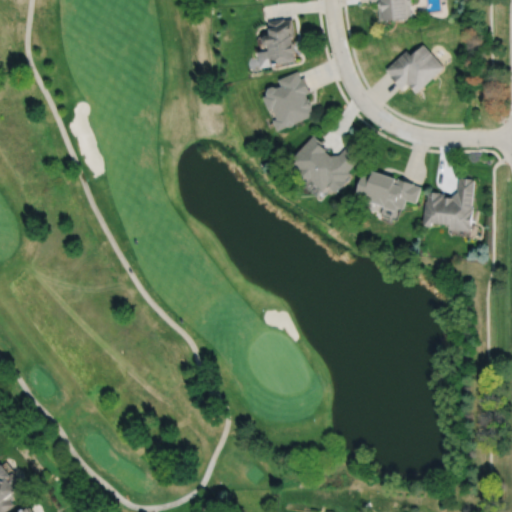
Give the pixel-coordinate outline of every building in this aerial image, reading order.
[(371,0),(372,3),(379,2),(381,21),(395,20),(395,21),(413,19),(411,5),(412,5),(411,0),(371,0)] [(267,47),(269,46),(270,51),(258,53),(261,69),(297,62),(295,54),(297,54),(295,43),(294,44),(293,37),(296,36),(293,19),(285,20),(285,19),(269,21),(270,28),(269,29),(270,36),(266,36),(263,40),(264,44),(267,47)] [(424,44),(412,56),(407,51),(387,70),(392,76),(391,77),(402,89),(408,83),(417,93),(445,67),(424,44)] [(267,94),(268,96),(264,98),(270,110),(274,109),(278,120),(274,121),(279,132),(289,127),(291,128),(294,126),(295,124),(316,115),(313,107),(314,106),(310,99),(309,99),(307,94),(312,92),(306,77),(302,79),(298,71),(279,80),(282,86),(277,88),(273,87),(268,89),(267,94)] [(316,135),(294,158),(298,162),(295,165),(302,172),(301,173),(310,182),(311,181),(325,193),(327,191),(331,194),(333,191),(336,193),(336,192),(338,194),(349,181),(347,180),(353,174),(350,172),(363,157),(359,154),(360,153),(350,144),(340,155),(332,156),(327,151),(328,150),(322,145),(325,143),(316,135)] [(366,170),(357,199),(366,201),(367,199),(396,208),(397,204),(404,206),(407,197),(419,201),(423,188),(415,185),(416,184),(399,178),(399,180),(375,172),(374,173),(366,170)] [(452,195),(445,194),(445,192),(429,191),(428,191),(427,199),(426,199),(424,223),(432,224),(433,221),(451,223),(450,226),(471,229),(474,206),(472,206),(474,190),(475,190),(476,180),(473,180),(473,179),(464,178),(464,179),(460,178),(459,190),(452,195)] [(0,462),(0,511),(3,511),(15,503),(11,498),(21,489),(17,484),(22,481),(14,471),(11,473),(2,462),(1,464),(0,462)]
